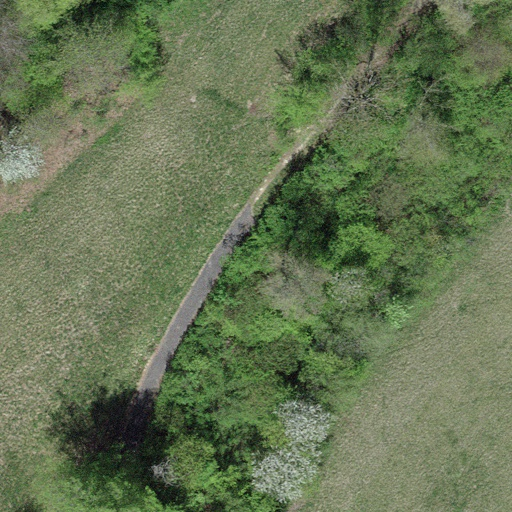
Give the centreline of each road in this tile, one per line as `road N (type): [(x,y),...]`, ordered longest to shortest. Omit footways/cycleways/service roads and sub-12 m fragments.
road 1 (track): [(109,511),(143,398),(273,168)]
road 2 (track): [(399,0),(273,168)]
